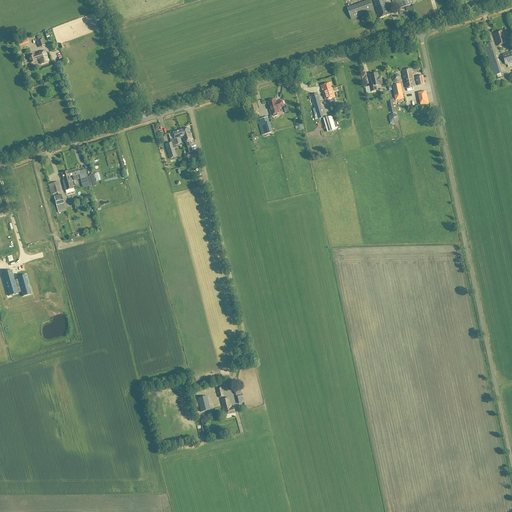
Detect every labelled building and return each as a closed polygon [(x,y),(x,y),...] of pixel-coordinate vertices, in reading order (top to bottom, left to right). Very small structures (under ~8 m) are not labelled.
[(372,0),(376,11),(377,11),(379,18),(389,15),(384,0),(372,0)] [(347,8),(351,20),(373,12),(369,1),(347,8)] [(503,31),(493,33),(497,46),(506,43),(503,31)] [(491,43),(484,45),(494,76),(501,74),(491,43)] [(35,60),(38,59),(40,65),(48,62),(45,51),(37,54),(34,55),(33,55),(28,56),(30,63),(35,61),(35,60)] [(511,52),(502,55),(505,65),(511,62),(511,52)] [(406,88),(414,87),(411,69),(402,71),(406,88)] [(370,93),(377,92),(376,86),(379,85),(379,84),(382,84),(381,77),(378,78),(377,74),(370,75),(372,87),(369,87),(370,93)] [(422,76),(415,77),(417,86),(424,85),(422,76)] [(335,97),(330,83),(321,86),(325,100),(335,97)] [(400,84),(392,86),(394,93),(402,92),(400,84)] [(429,104),(426,91),(417,93),(420,106),(429,104)] [(317,94),(311,96),(318,119),(323,118),(320,110),(321,109),(317,94)] [(272,115),(275,117),(277,116),(278,114),(279,113),(278,109),(284,107),(282,101),(276,103),(275,100),(268,102),(269,106),(271,116),(272,115)] [(393,114),(388,117),(389,122),(394,124),(398,121),(397,116),(397,115),(396,112),(395,109),(394,106),(393,100),(390,100),(393,113),(393,114)] [(249,105),(251,115),(258,113),(256,104),(249,105)] [(335,130),(331,116),(323,119),(327,132),(335,130)] [(272,133),(267,117),(260,120),(264,135),(272,133)] [(180,131),(182,138),(183,143),(192,140),(188,129),(180,131)] [(174,139),(173,139),(170,140),(171,143),(173,149),(176,148),(175,146),(175,145),(181,144),(179,138),(182,138),(180,131),(172,133),(174,139)] [(169,159),(176,157),(173,149),(171,143),(165,145),(169,159)] [(68,172),(69,177),(72,176),(72,177),(73,179),(76,178),(76,176),(79,175),(77,169),(68,172)] [(68,172),(61,173),(63,181),(62,181),(65,191),(66,194),(74,192),(71,179),(70,179),(69,177),(68,172)] [(50,184),(52,194),(60,192),(58,182),(50,184)] [(61,195),(53,197),(54,198),(58,214),(66,211),(61,195)] [(76,211),(85,208),(84,203),(74,206),(76,211)] [(31,294),(26,275),(17,278),(18,279),(14,280),(12,270),(2,273),(9,296),(22,293),(23,297),(31,294)] [(31,316),(32,307),(34,307),(34,303),(21,302),(19,315),(31,316)] [(216,389),(219,399),(224,397),(222,387),(216,389)] [(240,387),(234,389),(235,396),(242,395),(240,387)] [(235,397),(237,404),(244,402),(242,395),(235,397)] [(207,397),(197,399),(200,412),(210,410),(207,397)] [(220,399),(223,408),(222,408),(224,415),(234,413),(233,408),(231,408),(228,398),(220,399)]
